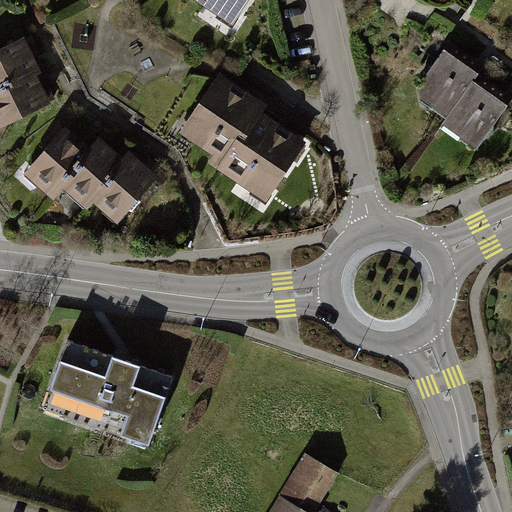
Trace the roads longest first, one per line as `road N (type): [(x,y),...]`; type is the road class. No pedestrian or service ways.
road 1 (tertiary): [(0,270),(184,294),(331,291)]
road 2 (residential): [(320,0),(375,229)]
road 3 (residential): [(483,511),(421,336)]
road 4 (tertiary): [(331,291),(335,310),(363,339),(402,344),(421,336)]
